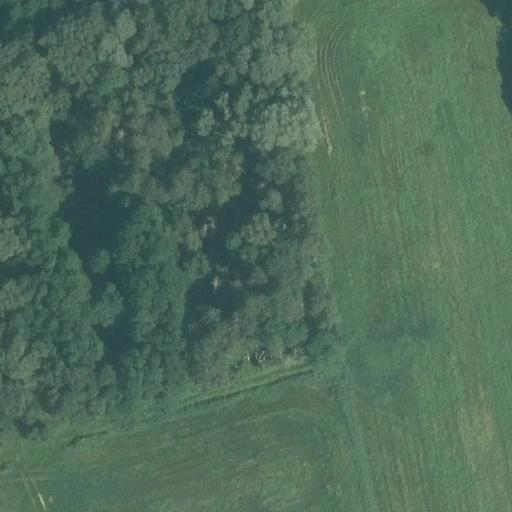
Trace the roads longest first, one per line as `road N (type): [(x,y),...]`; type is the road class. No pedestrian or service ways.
road 1 (track): [(0,464),(347,355)]
road 2 (track): [(25,454),(0,280)]
